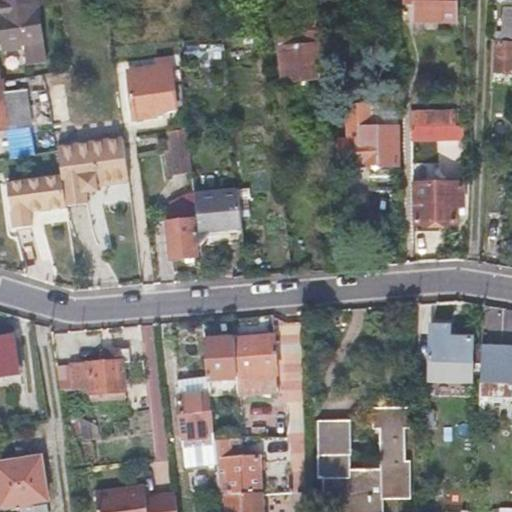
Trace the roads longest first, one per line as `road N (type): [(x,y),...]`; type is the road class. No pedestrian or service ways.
road 1 (residential): [(0,289),(66,312),(445,281),(511,288)]
road 2 (unknown): [(36,302),(66,511)]
